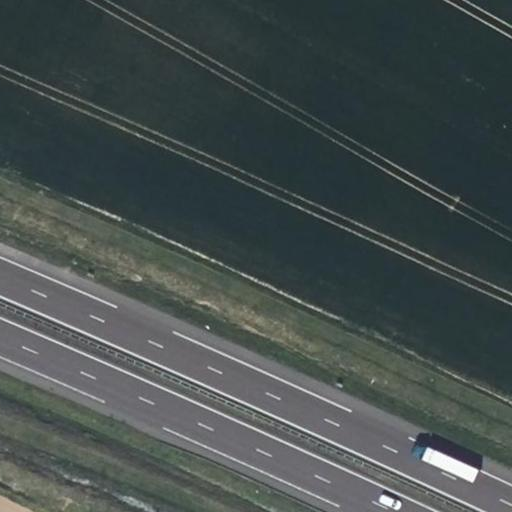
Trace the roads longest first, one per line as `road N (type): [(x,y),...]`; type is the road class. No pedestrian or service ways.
road 1 (motorway): [(511,504),(0,276)]
road 2 (motorway): [(0,338),(393,511)]
